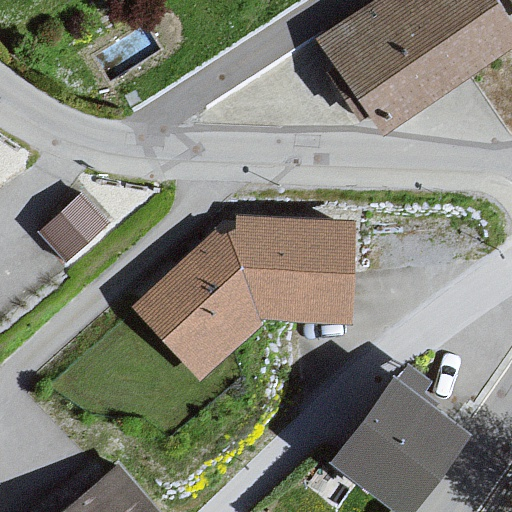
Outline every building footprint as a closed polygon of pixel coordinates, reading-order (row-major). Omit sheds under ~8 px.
[(395,0),(320,46),(380,138),(511,49),(511,33),(488,0),(395,0)] [(105,215),(80,187),(36,226),(61,254),(105,215)] [(217,232),(133,313),(198,388),(266,323),(352,328),(354,228),(237,219),(232,236),(219,238),(217,232)] [(387,366),(322,454),(396,509),(461,422),(387,366)] [(158,511),(113,457),(46,511),(158,511)]
